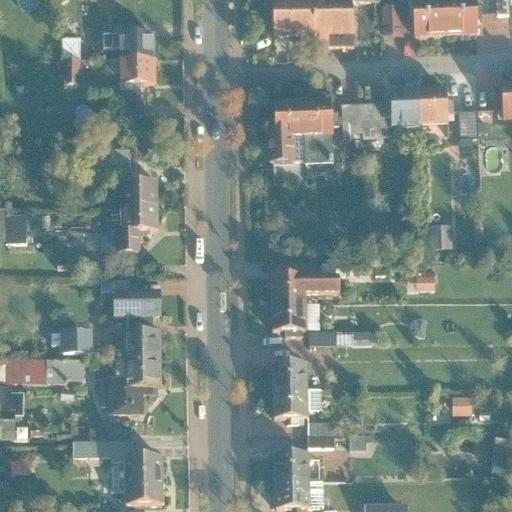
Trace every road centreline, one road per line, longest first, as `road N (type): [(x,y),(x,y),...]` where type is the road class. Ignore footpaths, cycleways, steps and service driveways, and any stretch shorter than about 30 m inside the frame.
road 1 (residential): [(214,74),(220,511)]
road 2 (residential): [(214,74),(511,61)]
